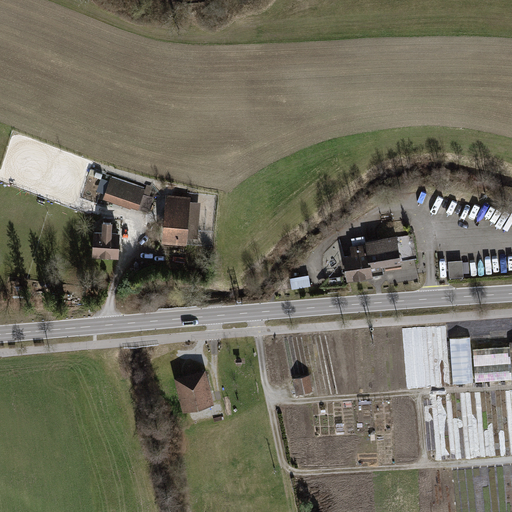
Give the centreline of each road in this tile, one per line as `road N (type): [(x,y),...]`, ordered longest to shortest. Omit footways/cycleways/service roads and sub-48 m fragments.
road 1 (secondary): [(0,334),(511,293)]
road 2 (track): [(270,404),(511,387)]
road 3 (track): [(285,472),(511,460)]
road 4 (track): [(255,312),(290,496)]
road 5 (track): [(220,258),(212,316),(218,400)]
